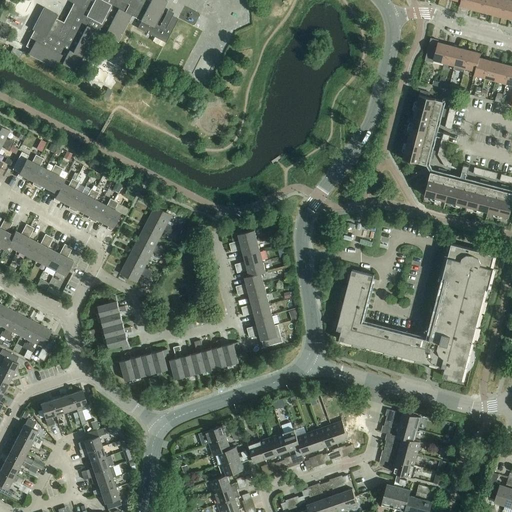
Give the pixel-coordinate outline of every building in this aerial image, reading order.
[(32,34),(26,46),(31,49),(28,54),(55,68),(58,62),(75,71),(82,57),(86,59),(100,33),(118,42),(131,16),(141,21),(137,28),(166,43),(178,19),(172,16),(173,12),(168,10),(166,13),(162,11),(167,2),(164,0),(150,0),(150,1),(148,0),(67,0),(68,0),(76,4),(73,10),(70,9),(63,22),(55,18),(57,14),(43,7),(32,29),(36,31),(34,35),(32,34)] [(460,6),(470,8),(472,0),(461,0),(461,1),(460,6)] [(472,0),(470,8),(481,11),(483,0),(472,0)] [(483,0),(481,11),(492,14),(495,0),(483,0)] [(495,0),(492,14),(502,17),(506,0),(495,0)] [(511,0),(506,0),(502,17),(511,19),(511,0)] [(433,60),(444,63),(449,45),(438,42),(438,43),(430,41),(426,57),(433,59),(433,60)] [(444,63),(455,65),(459,48),(449,45),(444,63)] [(13,47),(10,52),(20,58),(23,53),(13,47)] [(465,68),(470,51),(459,48),(455,65),(454,70),(464,72),(465,68)] [(465,68),(475,71),(476,71),(479,58),(481,53),(470,51),(465,68)] [(474,75),(485,78),(489,60),(479,58),(476,71),(475,71),(474,75)] [(485,78),(495,81),(500,63),(489,60),(485,78)] [(495,81),(506,83),(510,66),(500,63),(495,81)] [(103,97),(107,100),(112,90),(107,88),(103,97)] [(419,95),(403,158),(427,165),(428,158),(429,154),(430,150),(434,137),(435,133),(436,129),(439,116),(440,112),(441,108),(443,101),(429,97),(424,96),(419,95)] [(0,125),(0,140),(12,146),(14,141),(10,139),(9,141),(5,139),(9,131),(0,125)] [(0,140),(0,148),(2,145),(5,147),(4,149),(9,151),(12,146),(0,140)] [(41,140),(36,149),(41,152),(44,146),(46,143),(41,140)] [(53,153),(57,147),(51,144),(48,150),(53,153)] [(67,151),(63,158),(69,160),(70,158),(72,154),(68,152),(67,151)] [(22,176),(28,179),(39,157),(35,155),(32,162),(26,159),(28,155),(21,152),(12,169),(19,173),(17,177),(21,179),(22,176)] [(32,185),(36,187),(45,169),(40,166),(43,159),(39,157),(28,179),(34,181),(32,185)] [(42,186),(47,188),(58,167),(55,165),(51,172),(45,169),(36,187),(40,189),(42,186)] [(51,195),(55,196),(55,197),(62,183),(63,183),(65,179),(59,176),(62,169),(58,167),(47,188),(53,191),(51,195)] [(510,212),(511,207),(511,205),(511,192),(508,192),(504,190),(500,189),(487,186),(483,185),(479,184),(466,181),(462,180),(459,179),(445,175),(442,174),(438,173),(431,172),(425,195),(509,217),(510,212)] [(59,200),(64,203),(76,181),(72,179),(68,186),(63,183),(62,183),(55,197),(55,196),(53,201),(57,203),(59,200)] [(68,209),(72,211),(81,193),(76,190),(80,183),(76,181),(64,203),(70,205),(68,209)] [(118,193),(121,186),(116,183),(112,190),(118,193)] [(78,210),(83,213),(95,191),(91,189),(87,196),(81,193),(72,211),(76,213),(78,210)] [(87,219),(91,221),(101,203),(95,200),(99,193),(95,191),(83,213),(89,215),(87,219)] [(97,220),(103,222),(114,201),(110,198),(106,206),(101,203),(91,221),(95,223),(97,220)] [(114,201),(103,222),(108,225),(107,228),(111,231),(120,213),(114,210),(118,203),(114,201)] [(155,206),(149,218),(166,226),(174,230),(177,225),(172,223),(171,225),(168,223),(172,215),(155,206)] [(0,236),(3,230),(9,220),(5,218),(0,226),(0,236)] [(149,218),(143,229),(160,237),(164,229),(168,231),(167,233),(171,235),(174,230),(166,226),(149,218)] [(0,246),(6,250),(8,246),(13,235),(7,232),(13,222),(9,220),(3,230),(0,236),(0,246)] [(8,246),(17,251),(25,236),(30,226),(26,224),(21,234),(15,231),(13,235),(8,246)] [(17,251),(27,256),(34,241),(29,238),(34,228),(30,226),(25,236),(17,251)] [(143,229),(138,240),(154,248),(162,253),(165,248),(160,245),(160,247),(156,245),(160,237),(143,229)] [(229,243),(231,248),(257,241),(255,230),(238,234),(240,240),(229,243)] [(27,256),(36,260),(44,246),(49,236),(45,234),(40,244),(34,241),(27,256)] [(36,260),(46,265),(54,251),(48,248),(53,238),(49,236),(44,246),(36,260)] [(138,240),(132,251),(149,260),(153,252),(156,254),(155,255),(160,258),(162,253),(154,248),(138,240)] [(242,249),(244,255),(260,251),(257,241),(231,248),(232,252),(242,249)] [(349,284),(337,329),(341,331),(339,339),(442,366),(445,369),(443,376),(462,381),(464,374),(466,373),(468,372),(469,371),(470,370),(472,368),(473,367),(473,366),(474,365),(474,364),(475,363),(475,361),(475,360),(475,359),(475,358),(475,357),(475,356),(475,354),(475,353),(474,352),(474,351),(473,350),(473,349),(472,348),(471,346),(486,289),(488,290),(494,267),(491,267),(494,255),(451,243),(442,278),(445,278),(429,339),(362,322),(374,275),(352,269),(352,272),(347,271),(346,283),(349,284)] [(46,265),(55,270),(63,256),(68,246),(64,244),(59,254),(54,251),(46,265)] [(63,256),(55,270),(65,275),(73,261),(67,258),(72,248),(68,246),(63,256)] [(132,251),(126,262),(143,271),(151,275),(153,270),(149,268),(148,269),(144,268),(149,260),(132,251)] [(235,264),(236,269),(263,262),(260,251),(244,255),(246,261),(235,264)] [(143,271),(126,262),(120,274),(137,282),(141,274),(145,276),(144,278),(148,280),(151,275),(143,271)] [(248,270),(249,276),(261,273),(266,272),(263,262),(236,269),(237,273),(248,270)] [(236,286),(237,291),(264,284),(261,273),(249,276),(245,277),(246,284),(236,286)] [(249,292),(250,299),(267,294),(264,284),(237,291),(238,295),(249,292)] [(241,307),(242,312),(269,304),(267,294),(250,299),(252,304),(241,307)] [(98,306),(103,325),(122,320),(120,312),(119,307),(117,301),(114,302),(111,303),(98,306)] [(254,313),(256,319),(272,315),(269,304),(242,312),(244,316),(254,313)] [(0,334),(0,335),(5,338),(17,313),(6,308),(0,319),(0,325),(6,328),(4,332),(2,331),(0,334)] [(12,332),(20,336),(29,319),(17,313),(5,338),(10,341),(12,336),(10,335),(12,332)] [(247,328),(248,332),(275,325),(272,315),(256,319),(257,325),(247,328)] [(22,347),(27,350),(40,325),(29,319),(20,336),(28,340),(26,343),(24,342),(22,347)] [(125,344),(128,343),(126,333),(124,328),(122,320),(103,325),(109,348),(122,345),(125,344)] [(40,325),(27,350),(32,352),(34,348),(33,347),(34,343),(42,347),(37,357),(44,361),(53,343),(46,340),(51,331),(40,325)] [(275,325),(248,332),(249,337),(260,334),(261,340),(262,340),(264,347),(283,342),(281,335),(277,336),(275,325)] [(210,349),(215,369),(238,362),(235,350),(234,346),(233,343),(223,346),(218,347),(210,349)] [(0,354),(4,357),(0,365),(0,367),(13,374),(18,364),(15,362),(18,357),(2,349),(0,352),(0,354)] [(197,353),(189,355),(194,374),(215,369),(210,349),(202,351),(197,353)] [(147,354),(139,356),(144,376),(168,369),(164,357),(164,354),(163,350),(152,353),(147,354)] [(181,357),(176,358),(170,360),(175,379),(194,374),(189,355),(181,357)] [(121,365),(122,368),(126,381),(144,376),(139,356),(131,358),(126,360),(120,361),(121,361),(121,365)] [(0,379),(8,383),(13,374),(0,367),(0,379)] [(76,408),(77,412),(79,417),(82,425),(86,424),(82,410),(88,408),(86,405),(87,404),(82,390),(71,394),(76,408)] [(71,394),(61,397),(66,411),(76,408),(71,394)] [(61,397),(51,400),(56,415),(59,424),(63,422),(61,417),(62,417),(60,413),(66,411),(61,397)] [(283,398),(273,402),(275,409),(285,406),(283,398)] [(56,415),(51,400),(40,404),(47,426),(54,424),(51,416),(56,415)] [(403,413),(400,425),(417,429),(421,417),(403,413)] [(24,424),(19,434),(41,445),(43,441),(34,437),(37,431),(33,428),(36,422),(28,418),(25,424),(24,424)] [(93,431),(100,429),(97,421),(90,423),(93,431)] [(342,421),(331,425),(337,442),(348,438),(342,421)] [(205,431),(209,443),(226,437),(222,425),(205,431)] [(331,425),(319,429),(325,446),(337,442),(331,425)] [(396,436),(402,438),(414,441),(414,440),(417,429),(400,425),(396,436)] [(102,447),(98,436),(106,434),(104,428),(100,429),(93,431),(87,433),(88,439),(87,440),(78,443),(80,449),(79,450),(80,454),(102,447)] [(294,429),(283,433),(289,450),(300,447),(300,446),(297,437),(294,429)] [(319,429),(308,433),(314,450),(325,446),(319,429)] [(283,433),(271,437),(277,454),(289,450),(283,433)] [(308,433),(297,437),(300,446),(300,447),(302,454),(314,450),(308,433)] [(19,434),(14,443),(27,450),(30,445),(39,449),(41,445),(19,434)] [(213,455),(217,453),(230,448),(226,437),(209,443),(213,455)] [(271,437),(260,441),(266,458),(277,454),(271,437)] [(402,438),(399,449),(417,454),(420,442),(414,440),(414,441),(402,438)] [(266,458),(260,441),(248,445),(254,462),(266,458)] [(14,443),(9,453),(31,464),(33,460),(24,456),(27,450),(14,443)] [(217,453),(221,464),(240,458),(236,446),(230,448),(217,453)] [(91,462),(105,457),(102,447),(80,454),(82,458),(89,455),(91,462)] [(399,449),(396,461),(414,465),(417,454),(399,449)] [(9,453),(4,463),(17,470),(20,464),(29,468),(31,464),(9,453)] [(114,465),(110,455),(105,457),(91,462),(93,468),(91,469),(86,470),(87,474),(92,473),(94,472),(109,467),(112,466),(114,465)] [(221,464),(225,476),(227,475),(244,469),(240,458),(221,464)] [(414,465),(396,461),(393,473),(411,477),(414,465)] [(4,463),(0,469),(0,472),(21,484),(23,479),(14,475),(17,470),(4,463)] [(96,476),(98,483),(112,478),(112,477),(116,476),(112,466),(109,467),(94,472),(92,473),(87,474),(88,478),(96,476)] [(21,484),(0,472),(0,485),(7,489),(10,483),(19,488),(21,484)] [(494,502),(505,505),(511,482),(511,478),(508,477),(505,486),(500,484),(500,482),(497,481),(499,474),(493,472),(485,496),(495,499),(494,502)] [(440,485),(442,475),(437,474),(434,484),(440,485)] [(210,481),(214,492),(231,486),(227,475),(225,476),(210,481)] [(98,483),(101,493),(115,488),(112,478),(98,483)] [(218,504),(235,498),(239,496),(237,490),(246,486),(245,482),(238,484),(231,486),(214,492),(218,504)] [(382,503),(393,507),(399,487),(387,483),(382,503)] [(393,507),(405,509),(405,510),(409,496),(411,490),(399,487),(393,507)] [(115,488),(101,493),(105,503),(106,503),(108,509),(121,505),(115,488)] [(352,489),(341,493),(347,510),(359,506),(352,489)] [(341,493),(330,496),(335,511),(341,511),(347,510),(341,493)] [(335,511),(330,496),(318,500),(322,511),(335,511)] [(404,511),(416,511),(420,499),(409,496),(405,510),(405,509),(404,511)] [(218,504),(220,511),(230,511),(239,509),(235,498),(218,504)] [(420,499),(416,511),(429,511),(432,502),(420,499)] [(307,505),(308,509),(309,511),(322,511),(318,500),(307,505)]
